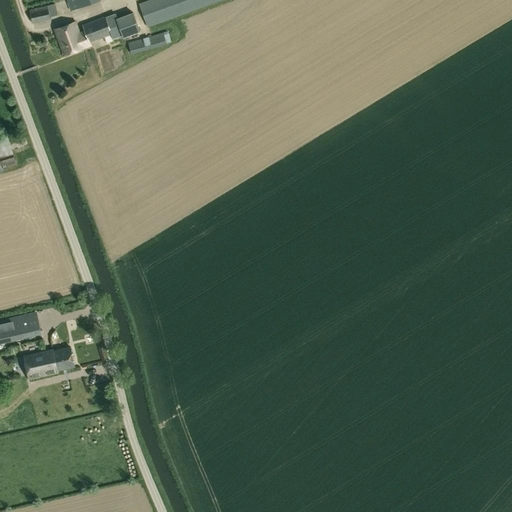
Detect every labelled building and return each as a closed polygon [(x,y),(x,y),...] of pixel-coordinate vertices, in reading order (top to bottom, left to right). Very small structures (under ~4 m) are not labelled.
[(66,0),(70,11),(100,0),(66,0)] [(148,27),(221,0),(148,0),(139,3),(148,27)] [(47,5),(50,17),(58,15),(55,4),(47,5)] [(50,18),(50,17),(47,5),(29,9),(32,22),(50,18)] [(134,12),(118,18),(116,18),(123,35),(124,38),(141,31),(134,12)] [(105,17),(111,34),(113,39),(123,35),(116,18),(118,18),(116,13),(106,17),(105,17)] [(83,24),(85,30),(89,42),(111,34),(105,17),(106,17),(106,16),(83,24)] [(89,42),(85,30),(79,32),(75,22),(55,29),(65,55),(91,45),(89,42)] [(148,39),(145,40),(144,38),(129,43),(132,54),(167,43),(163,32),(147,37),(148,39)] [(0,171),(3,171),(2,168),(17,164),(8,135),(0,137),(0,171)] [(37,313),(0,321),(0,340),(41,331),(37,313)] [(19,380),(14,345),(0,346),(0,375),(0,376),(6,375),(7,382),(19,380)] [(59,370),(75,366),(70,347),(55,350),(54,347),(25,354),(32,378),(60,372),(59,370)]
